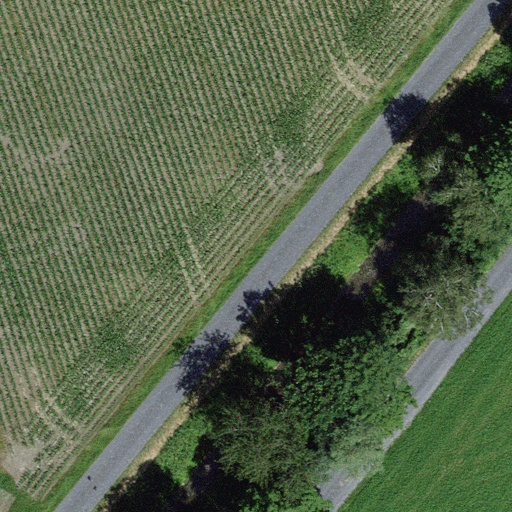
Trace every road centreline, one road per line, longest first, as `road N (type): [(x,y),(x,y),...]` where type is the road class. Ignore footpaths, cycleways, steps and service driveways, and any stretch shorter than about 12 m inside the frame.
road 1 (track): [(499,0),(85,511)]
road 2 (track): [(511,299),(340,511)]
